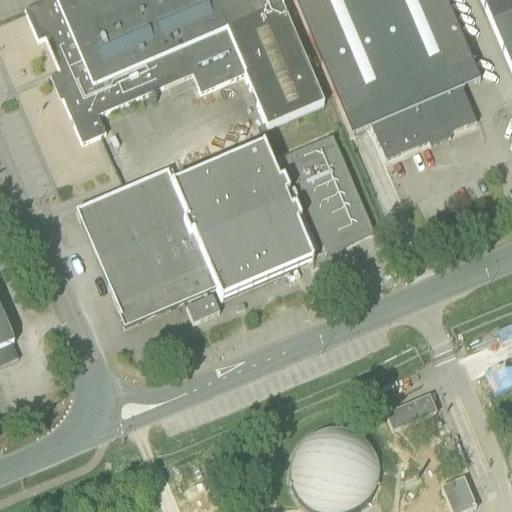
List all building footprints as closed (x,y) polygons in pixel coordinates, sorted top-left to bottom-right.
[(53,81),(82,149),(100,141),(106,139),(98,121),(163,93),(170,112),(187,106),(243,79),(253,102),(264,127),(267,133),(322,108),(276,0),(53,0),(54,3),(24,15),(38,46),(45,43),(60,78),(53,81)] [(385,166),(476,127),(461,93),(472,88),(479,85),(443,0),(295,0),(292,1),(350,139),(360,135),(370,131),(385,166)] [(511,0),(479,0),(511,76),(511,0)] [(284,162),(319,243),(326,260),(328,261),(330,262),(331,262),(333,262),(335,262),(338,259),(342,256),(355,247),(373,239),(367,223),(332,142),(284,162)] [(305,269),(313,266),(297,229),(300,227),(295,214),(291,215),(285,201),(289,199),(283,186),(279,188),(263,150),(173,188),(167,176),(124,195),(75,216),(125,331),(215,293),(220,305),(305,269)] [(193,329),(219,318),(212,301),(186,312),(193,329)] [(0,353),(14,347),(0,314),(0,353)] [(429,401),(387,419),(385,420),(392,436),(436,418),(429,401)] [(318,433),(304,442),(295,454),(290,470),(290,486),(296,501),(304,511),(370,511),(377,506),(385,492),(387,476),(384,460),(376,446),(364,436),(349,429),(333,428),(318,433)] [(449,511),(475,511),(463,483),(441,492),(449,511)]
